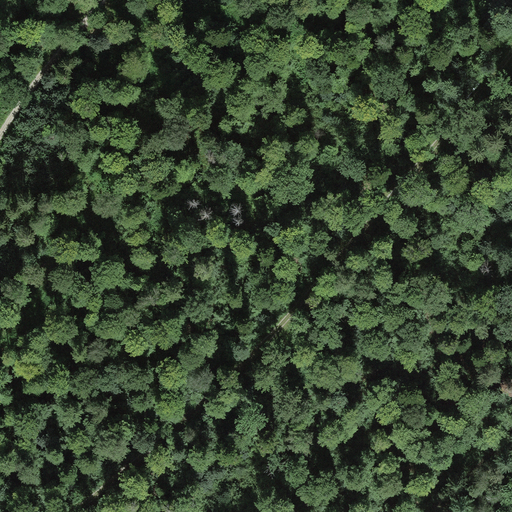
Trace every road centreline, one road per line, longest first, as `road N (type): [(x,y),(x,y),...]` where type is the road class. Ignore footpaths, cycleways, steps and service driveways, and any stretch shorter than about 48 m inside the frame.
road 1 (track): [(511,53),(272,335),(73,511)]
road 2 (track): [(104,0),(0,135)]
road 3 (track): [(103,3),(159,28),(235,4)]
